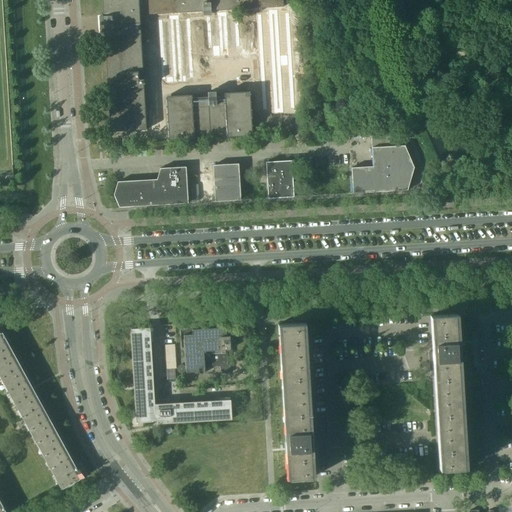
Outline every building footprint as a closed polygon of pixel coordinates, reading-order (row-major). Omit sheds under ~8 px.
[(203,11),(203,12),(211,12),(211,11),(283,7),(282,0),(101,0),(103,17),(102,17),(103,25),(109,132),(127,131),(127,132),(135,131),(146,130),(141,47),(152,34),(140,23),(139,15),(203,11)] [(192,97),(191,97),(165,98),(167,139),(194,137),(194,136),(225,134),(225,135),(253,134),(252,116),(250,94),(223,95),(223,96),(216,96),(207,96),(207,97),(192,98),(192,97)] [(392,127),(370,129),(373,167),(351,168),(353,194),(407,190),(414,168),(404,146),(393,146),(392,127)] [(291,161),(265,162),(268,199),(293,197),(291,161)] [(238,164),(213,165),(215,202),(240,200),(238,164)] [(185,167),(160,169),(157,180),(117,182),(113,195),(119,208),(188,203),(185,167)] [(432,352),(428,352),(429,371),(433,370),(439,469),(466,468),(457,314),(430,316),(432,352)] [(305,323),(278,325),(287,478),(314,477),(312,441),(316,440),(315,422),(311,422),(305,323)] [(130,329),(130,330),(133,387),(133,390),(135,410),(135,422),(136,422),(136,423),(150,422),(152,422),(152,421),(153,421),(153,420),(157,420),(157,423),(157,424),(230,419),(231,419),(230,407),(230,403),(230,402),(228,402),(152,407),(147,330),(147,328),(146,328),(131,329),(130,329)] [(225,328),(192,330),(192,335),(183,336),(186,372),(194,372),(194,374),(204,373),(204,368),(220,367),(220,374),(230,373),(229,365),(228,366),(227,353),(228,353),(228,350),(229,350),(230,349),(229,336),(226,336),(225,328)] [(75,471),(33,394),(0,334),(0,376),(61,489),(79,479),(83,477),(79,469),(75,471)]
